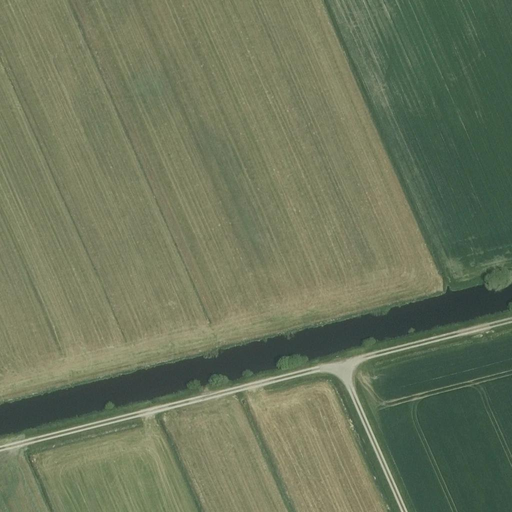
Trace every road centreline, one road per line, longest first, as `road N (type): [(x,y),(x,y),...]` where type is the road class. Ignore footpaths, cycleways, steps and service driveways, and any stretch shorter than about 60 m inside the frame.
road 1 (track): [(342,359),(0,445)]
road 2 (track): [(342,359),(511,316)]
road 3 (track): [(405,511),(342,359)]
